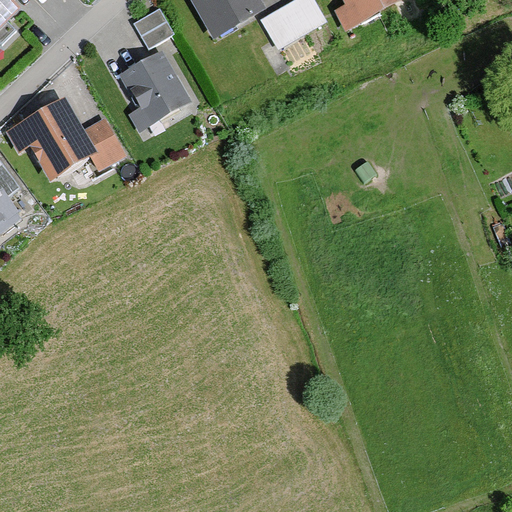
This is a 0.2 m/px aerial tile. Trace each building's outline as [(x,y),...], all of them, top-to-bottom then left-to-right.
[(34,0),(0,0),(0,49),(8,57),(50,16),(34,0)] [(259,0),(190,0),(216,43),(267,13),(259,0)] [(315,0),(299,0),(261,22),(279,53),(329,24),(315,0)] [(352,0),(364,20),(398,0),(352,0)] [(136,24),(151,50),(177,36),(162,9),(136,24)] [(165,49),(120,74),(141,111),(131,117),(146,143),(179,124),(174,116),(196,104),(165,49)] [(65,97),(5,132),(18,155),(31,147),(51,181),(89,159),(99,175),(128,158),(104,117),(83,129),(65,97)] [(5,150),(0,153),(0,233),(21,220),(7,199),(29,184),(5,150)]
